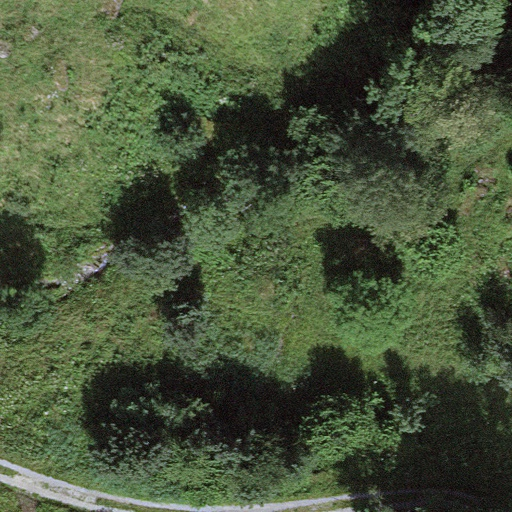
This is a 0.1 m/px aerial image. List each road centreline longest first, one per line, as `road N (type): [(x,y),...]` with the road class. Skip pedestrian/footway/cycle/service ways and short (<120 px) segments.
road 1 (unclassified): [(163,511),(52,490),(0,469)]
road 2 (unclassified): [(421,498),(263,511)]
